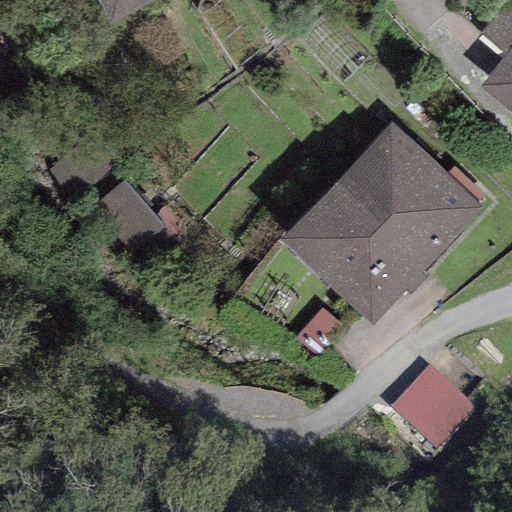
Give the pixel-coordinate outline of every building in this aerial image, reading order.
[(100,0),(105,11),(130,0),(100,0)] [(321,9),(297,31),(343,80),(366,58),(321,9)] [(511,36),(482,72),(511,98),(511,36)] [(481,201),(389,110),(279,221),(371,312),(481,201)] [(428,364),(385,406),(433,454),(476,412),(428,364)]
